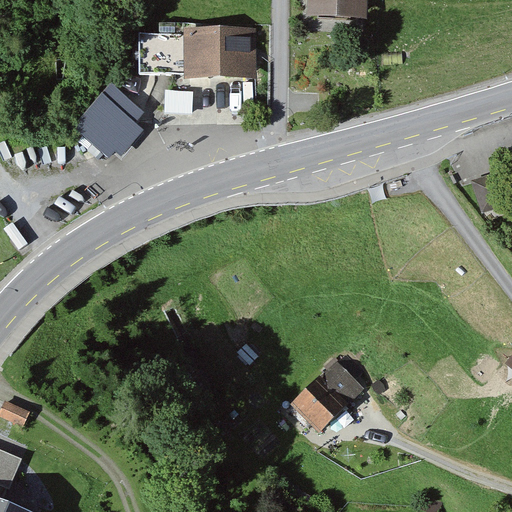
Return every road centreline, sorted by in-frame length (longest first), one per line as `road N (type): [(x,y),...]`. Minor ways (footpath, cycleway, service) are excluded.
road 1 (secondary): [(511,96),(229,177),(140,211),(65,256),(0,316)]
road 2 (track): [(275,163),(278,0)]
